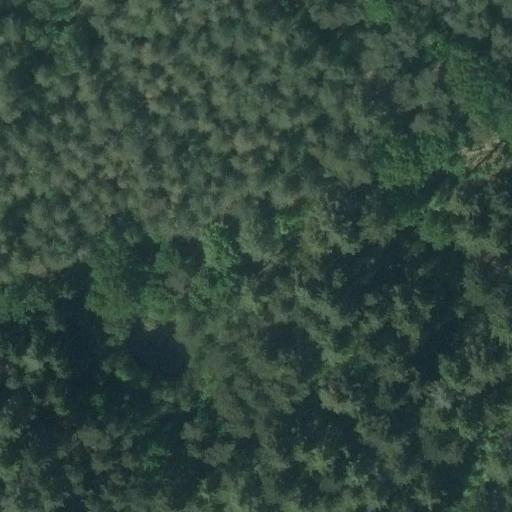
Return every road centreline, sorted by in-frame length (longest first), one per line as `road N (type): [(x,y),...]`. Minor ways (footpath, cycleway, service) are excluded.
road 1 (track): [(0,273),(511,138)]
road 2 (track): [(0,348),(164,511)]
road 3 (track): [(511,289),(387,170)]
